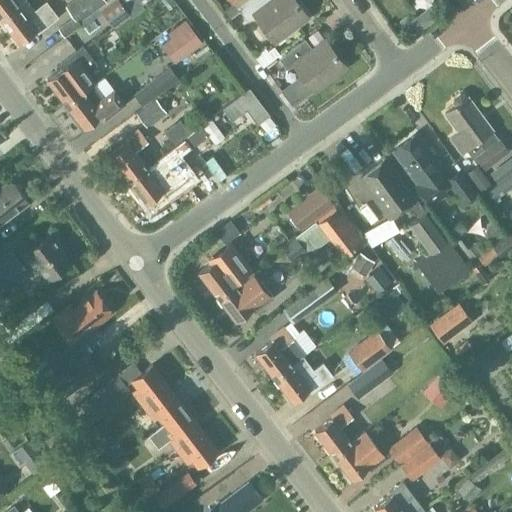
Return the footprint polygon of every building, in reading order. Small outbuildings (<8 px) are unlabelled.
[(0,0),(0,17),(0,18),(23,0),(0,0)] [(27,0),(23,0),(0,18),(20,43),(36,31),(38,33),(59,17),(46,1),(35,10),(27,0)] [(74,17),(58,29),(65,37),(82,24),(79,20),(106,0),(72,0),(65,5),(74,17)] [(113,0),(101,10),(113,27),(130,14),(119,0),(113,0)] [(308,17),(296,0),(249,0),(237,9),(245,18),(253,12),(275,42),(308,17)] [(233,6),(223,14),(229,20),(238,13),(233,6)] [(200,44),(182,20),(166,33),(171,40),(161,47),(174,64),(200,44)] [(306,40),(279,59),(287,69),(294,64),(314,91),(346,67),(326,39),(312,49),(306,40)] [(60,62),(63,67),(47,79),(66,104),(95,81),(89,72),(98,65),(84,45),(60,62)] [(261,64),(263,66),(275,57),(269,50),(264,50),(255,56),(261,64)] [(179,79),(170,67),(134,94),(143,106),(179,79)] [(96,82),(95,81),(66,104),(85,128),(100,116),(103,121),(127,103),(115,87),(103,96),(94,84),(96,82)] [(290,92),(299,107),(309,101),(300,86),(290,92)] [(249,89),(222,110),(231,122),(246,111),(257,126),(269,116),(249,89)] [(454,102),(456,105),(445,113),(459,131),(450,138),(461,153),(477,141),(484,149),(475,156),(485,170),(509,151),(499,138),(498,138),(492,130),(468,97),(466,97),(464,94),(460,93),(454,98),(454,102)] [(166,113),(156,98),(136,113),(146,128),(166,113)] [(177,117),(164,127),(172,139),(186,129),(177,117)] [(121,140),(124,144),(110,155),(128,179),(146,166),(134,151),(148,141),(139,127),(121,140)] [(198,127),(187,136),(198,149),(188,157),(196,168),(206,161),(207,163),(218,154),(198,127)] [(449,193),(434,173),(443,167),(419,133),(394,151),(418,185),(414,188),(429,207),(449,193)] [(338,149),(352,166),(359,161),(345,144),(338,149)] [(424,211),(416,199),(385,158),(359,177),(390,218),(401,210),(410,223),(408,224),(429,253),(416,262),(437,293),(470,270),(427,208),(424,211)] [(146,166),(128,179),(147,204),(164,191),(166,195),(181,183),(170,170),(157,181),(146,166)] [(465,172),(476,187),(484,181),(473,166),(465,172)] [(445,181),(464,205),(479,194),(460,170),(445,181)] [(511,172),(487,191),(494,201),(511,187),(511,172)] [(0,224),(2,223),(2,221),(13,212),(13,213),(28,202),(12,181),(0,189),(0,224)] [(288,212),(300,228),(332,203),(320,187),(288,212)] [(339,208),(319,223),(344,257),(364,242),(339,208)] [(369,209),(361,215),(373,232),(381,226),(369,209)] [(502,232),(493,219),(486,224),(485,236),(489,242),(502,232)] [(235,225),(224,231),(231,243),(242,237),(235,225)] [(511,228),(489,244),(501,260),(511,251),(511,228)] [(0,258),(0,313),(5,310),(0,304),(0,280),(3,279),(22,265),(20,262),(26,257),(37,271),(41,268),(50,278),(60,270),(70,262),(60,249),(63,247),(52,233),(30,250),(22,241),(0,258)] [(478,240),(469,246),(475,255),(484,248),(478,240)] [(213,256),(214,258),(215,259),(198,272),(217,297),(248,273),(237,258),(227,245),(213,256)] [(360,253),(347,273),(362,283),(374,263),(360,253)] [(379,267),(367,277),(378,291),(391,282),(379,267)] [(251,270),(248,273),(217,297),(236,321),(254,307),(257,310),(274,297),(261,281),(260,282),(251,270)] [(314,290),(286,310),(295,323),(337,292),(326,277),(312,287),(314,290)] [(70,345),(89,331),(113,312),(97,291),(75,308),(70,302),(52,315),(55,319),(53,321),(70,345)] [(387,293),(373,304),(379,313),(394,302),(387,293)] [(473,321),(458,302),(428,325),(442,344),(473,321)] [(365,370),(400,343),(386,325),(351,352),(365,370)] [(270,336),(273,340),(256,353),(274,377),(304,354),(283,326),(270,336)] [(511,335),(501,340),(505,351),(511,348),(511,335)] [(479,348),(485,360),(502,351),(496,340),(479,348)] [(79,350),(41,377),(58,401),(96,374),(79,350)] [(466,361),(473,372),(486,362),(478,352),(466,361)] [(305,355),(304,354),(274,377),(293,401),(310,388),(313,392),(334,376),(323,361),(313,369),(304,356),(305,355)] [(382,358),(348,383),(359,399),(393,373),(382,358)] [(144,406),(170,386),(153,364),(133,380),(138,387),(132,392),(144,406)] [(439,374),(425,389),(438,401),(452,385),(439,374)] [(119,376),(87,400),(97,413),(128,389),(119,376)] [(170,386),(144,406),(155,420),(160,415),(165,423),(186,407),(170,386)] [(330,413),(333,417),(315,430),(334,455),(365,431),(364,430),(350,440),(340,427),(353,416),(343,403),(330,413)] [(186,407),(165,423),(148,436),(158,448),(169,440),(176,449),(202,429),(186,407)] [(400,465),(429,443),(417,426),(387,448),(400,465)] [(219,451),(202,429),(176,449),(187,463),(192,458),(199,467),(219,451)] [(365,431),(334,455),(352,479),(369,466),(372,469),(386,458),(365,431)] [(20,468),(25,464),(34,475),(47,465),(28,441),(10,454),(20,468)] [(511,441),(469,473),(476,483),(511,457),(511,441)] [(400,465),(412,480),(441,458),(430,443),(400,465)] [(144,445),(126,453),(134,471),(152,464),(144,445)] [(188,472),(155,496),(164,507),(196,483),(188,472)] [(464,479),(455,493),(469,501),(477,487),(464,479)] [(389,492),(391,494),(374,507),(377,511),(418,511),(423,508),(403,481),(389,492)] [(205,511),(245,511),(262,500),(249,483),(220,504),(219,502),(205,511)]
